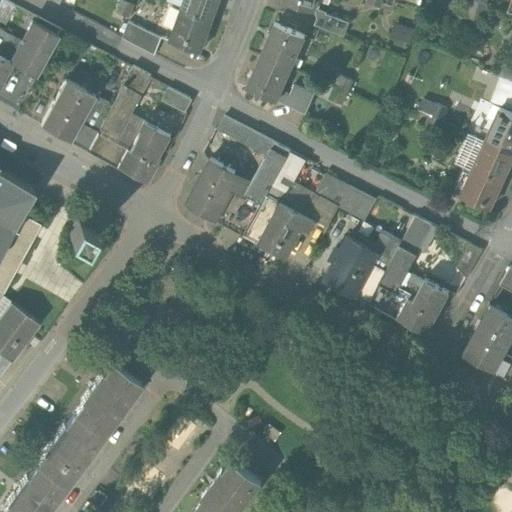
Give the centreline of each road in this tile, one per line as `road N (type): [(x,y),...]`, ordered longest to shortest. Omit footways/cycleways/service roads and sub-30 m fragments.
road 1 (residential): [(500,245),(211,94)]
road 2 (residential): [(151,214),(427,363)]
road 3 (residential): [(211,94),(25,0)]
road 4 (residential): [(160,371),(229,429),(167,511)]
road 5 (residential): [(0,131),(151,214)]
road 6 (residential): [(160,371),(61,511)]
road 7 (residential): [(427,363),(500,245)]
road 8 (residential): [(0,419),(83,310)]
road 9 (residential): [(151,214),(211,94)]
